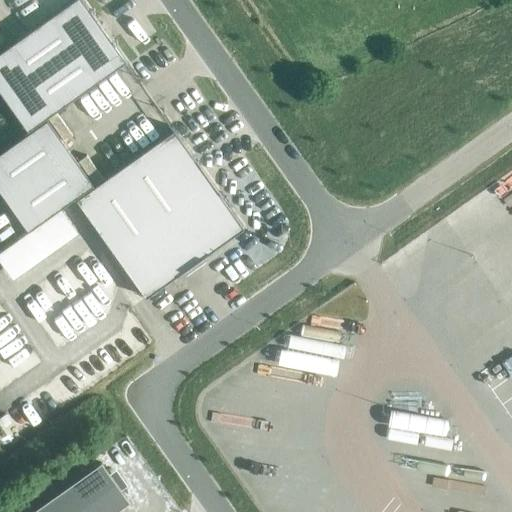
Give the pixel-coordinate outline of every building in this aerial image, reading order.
[(125,61),(81,0),(72,0),(0,51),(0,92),(27,130),(125,61)] [(92,184),(46,119),(0,152),(0,191),(27,230),(92,184)] [(174,130),(76,199),(145,297),(244,228),(174,130)] [(93,271),(108,260),(102,252),(87,263),(93,271)] [(511,346),(465,377),(504,438),(511,432),(511,346)] [(101,462),(35,509),(37,511),(114,511),(129,502),(101,462)]
